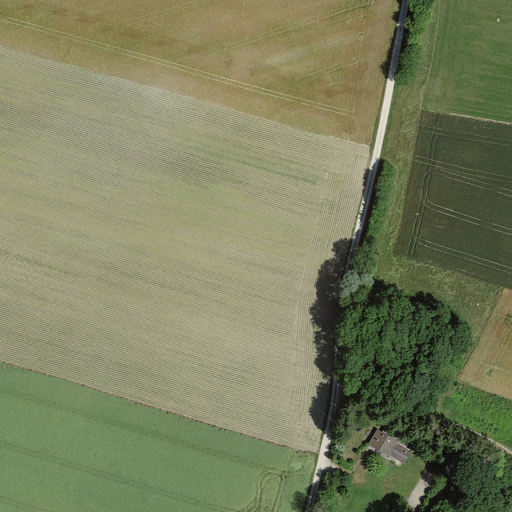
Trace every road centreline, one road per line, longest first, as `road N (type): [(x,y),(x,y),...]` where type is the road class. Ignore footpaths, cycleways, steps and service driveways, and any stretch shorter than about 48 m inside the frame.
road 1 (track): [(307,511),(337,390),(345,282),(406,0)]
road 2 (track): [(337,390),(468,430),(511,454)]
